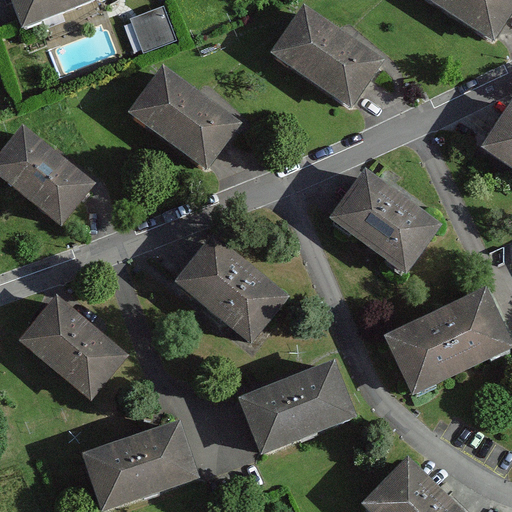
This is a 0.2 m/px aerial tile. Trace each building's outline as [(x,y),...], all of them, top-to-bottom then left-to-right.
[(8,0),(20,29),(23,38),(42,31),(106,6),(120,1),(120,0),(8,0)] [(511,25),(511,0),(414,0),(495,52),(501,42),(511,26),(511,25)] [(137,19),(131,21),(143,55),(176,43),(164,9),(137,19)] [(339,39),(304,15),(271,63),(352,119),(377,83),(385,71),(344,43),(339,39)] [(195,99),(163,76),(157,84),(151,92),(128,123),(208,182),(214,173),(232,149),(243,134),(201,104),(195,99)] [(511,111),(480,159),(511,179),(511,111)] [(50,158),(23,136),(0,165),(0,189),(62,239),(87,208),(97,196),(57,164),(50,158)] [(433,229),(366,180),(350,202),(336,221),(329,230),(406,286),(443,237),(433,229)] [(174,292),(252,355),(290,307),(213,246),(212,245),(174,292)] [(511,359),(511,354),(486,298),(435,323),(383,348),(412,407),(511,359)] [(98,342),(57,308),(34,334),(19,353),(90,412),(128,367),(103,346),(98,342)] [(260,461),(262,466),(358,430),(335,371),(294,387),(240,408),(260,461)] [(179,432),(82,465),(98,511),(132,511),(199,489),(195,478),(179,432)] [(419,479),(408,469),(366,511),(453,511),(424,484),(419,479)]
